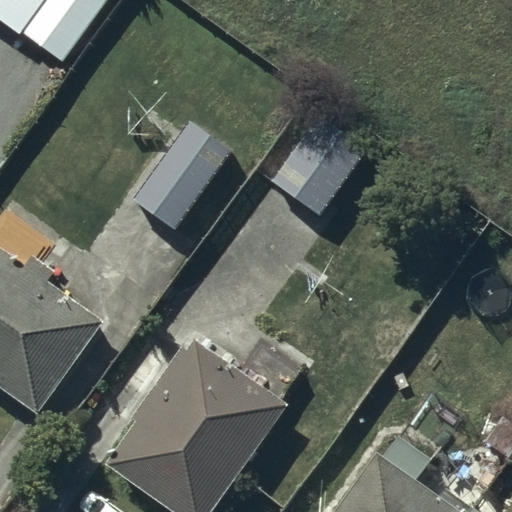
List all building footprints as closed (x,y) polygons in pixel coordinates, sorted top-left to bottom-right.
[(0,0),(0,36),(14,17),(64,54),(103,0),(0,0)] [(317,103),(269,172),(321,209),(370,140),(317,103)] [(235,140),(189,109),(131,195),(176,226),(235,140)] [(0,230),(0,377),(38,405),(107,311),(53,272),(58,264),(32,245),(28,251),(0,230)] [(189,328),(105,452),(188,511),(203,511),(285,392),(189,328)] [(387,437),(371,426),(312,511),(486,511),(420,466),(431,450),(395,425),(387,437)]
